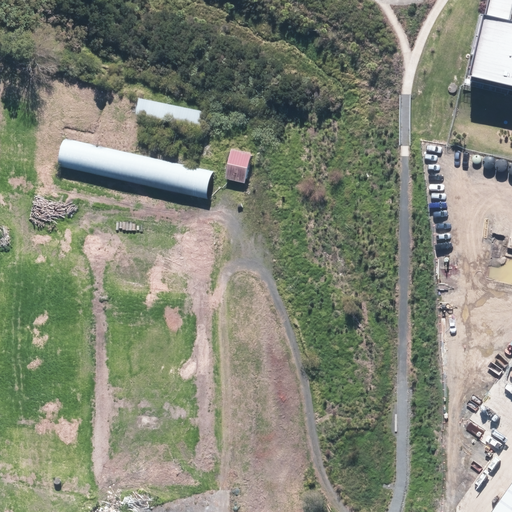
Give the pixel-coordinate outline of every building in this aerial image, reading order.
[(511,0),(490,0),(473,72),(511,81),(511,0)] [(217,112),(138,96),(134,116),(213,132),(217,112)] [(216,169),(68,136),(62,162),(210,195),(216,169)] [(254,152),(236,147),(228,178),(246,183),(254,152)] [(473,162),(473,163),(475,164),(476,165),(478,164),(479,164),(480,163),(481,162),(481,160),(481,158),(480,157),(479,156),(478,155),(476,155),(475,156),(474,156),(473,158),(472,159),(472,161),(473,162)] [(483,166),(484,167),(486,169),(488,169),(490,169),(492,168),(494,167),(495,165),(495,163),(495,160),(494,159),(492,157),(490,156),(488,156),(486,156),(484,158),(483,159),(482,161),(482,164),(483,166)] [(496,169),(497,170),(499,172),(501,172),(503,172),(505,171),(507,170),(508,168),(509,166),(508,164),(507,162),(506,160),(504,159),(501,159),(499,160),(498,161),(496,162),(495,165),(495,167),(496,169)] [(511,511),(511,482),(491,511),(511,511)] [(150,511),(156,506),(138,489),(107,511),(150,511)]
